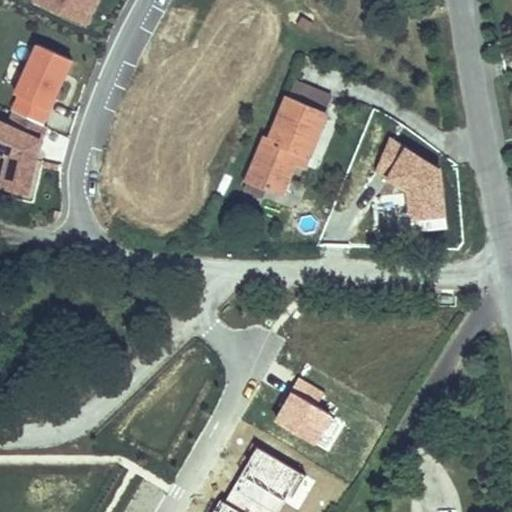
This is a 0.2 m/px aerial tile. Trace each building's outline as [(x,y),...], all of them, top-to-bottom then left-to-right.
[(33,0),(89,23),(98,0),(33,0)] [(38,35),(9,107),(48,122),(76,50),(38,35)] [(327,115),(289,99),(271,141),(267,139),(249,182),(283,196),(296,164),(300,154),(309,158),(327,115)] [(42,141),(48,128),(16,113),(10,127),(0,122),(0,155),(9,161),(0,193),(27,200),(42,141)] [(374,173),(412,190),(428,155),(390,138),(374,173)] [(309,158),(300,154),(296,164),(306,167),(309,158)] [(267,189),(249,182),(246,189),(263,196),(267,189)] [(444,188),(410,192),(414,227),(448,223),(444,188)]
